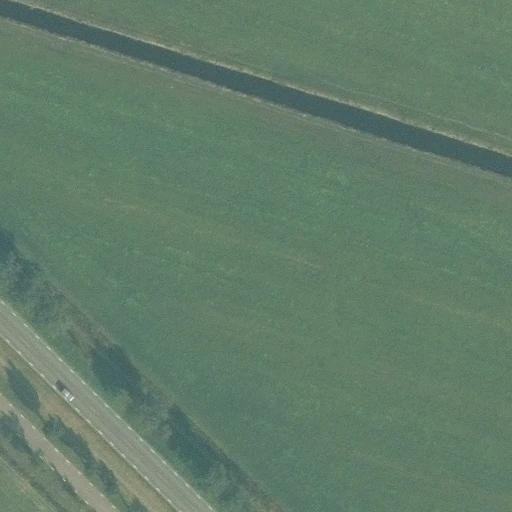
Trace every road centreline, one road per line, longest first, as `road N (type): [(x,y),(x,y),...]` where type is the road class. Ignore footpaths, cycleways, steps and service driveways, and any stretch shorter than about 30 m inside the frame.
road 1 (primary): [(198,511),(0,315)]
road 2 (unclassified): [(0,405),(108,511)]
